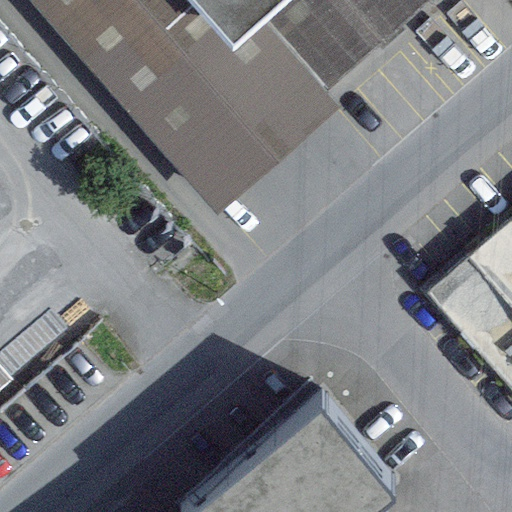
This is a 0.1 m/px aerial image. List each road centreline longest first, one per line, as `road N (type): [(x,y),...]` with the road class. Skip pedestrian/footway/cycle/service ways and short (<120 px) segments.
road 1 (unclassified): [(511,95),(26,511)]
road 2 (unknown): [(301,274),(511,499)]
